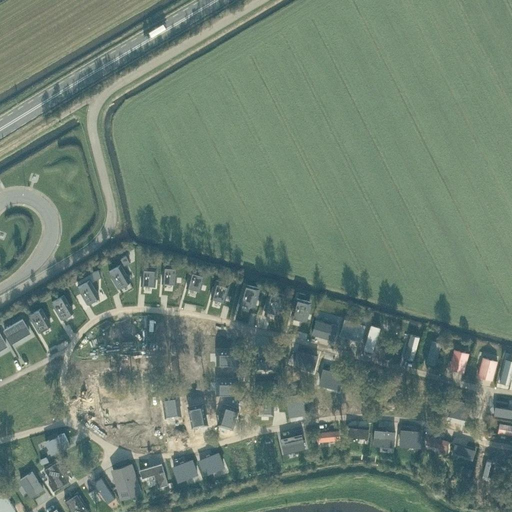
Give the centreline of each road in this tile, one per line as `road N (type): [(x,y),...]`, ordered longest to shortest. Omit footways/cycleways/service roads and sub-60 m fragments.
road 1 (unclassified): [(259,0),(101,93),(91,129),(111,211),(105,232),(0,301)]
road 2 (primary): [(0,128),(214,0)]
